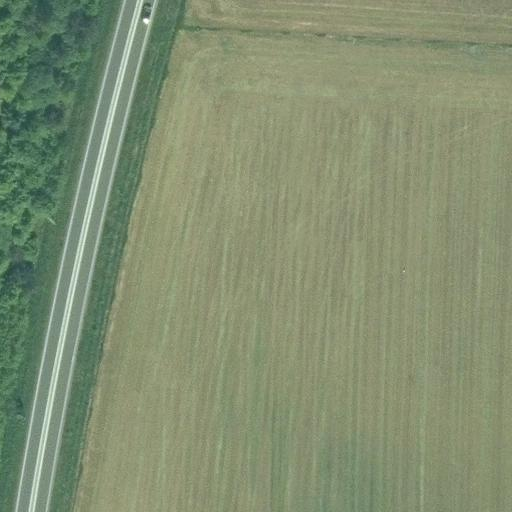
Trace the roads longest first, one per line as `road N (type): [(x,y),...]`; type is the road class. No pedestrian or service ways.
road 1 (trunk): [(30,511),(78,245),(140,0)]
road 2 (track): [(0,270),(28,200),(0,99)]
